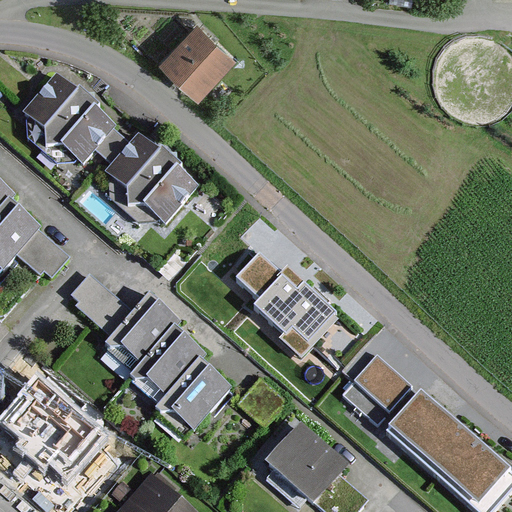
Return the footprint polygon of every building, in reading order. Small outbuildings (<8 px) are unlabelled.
[(193,25),(154,65),(188,98),(228,58),(193,25)] [(111,129),(51,81),(18,122),(78,170),(111,129)] [(191,193),(130,143),(96,184),(157,234),(191,193)] [(0,214),(8,205),(14,198),(0,185),(0,214)] [(37,231),(8,205),(0,214),(0,269),(2,271),(37,231)] [(316,299),(267,253),(238,283),(261,304),(265,300),(291,324),(316,299)] [(98,324),(117,300),(90,277),(70,301),(98,324)] [(173,332),(179,337),(186,329),(149,299),(108,349),(139,373),(173,332)] [(196,365),(202,370),(209,361),(179,337),(173,332),(139,373),(133,381),(164,405),(196,365)] [(385,434),(419,392),(378,357),(343,399),(385,434)] [(230,392),(202,370),(196,365),(164,405),(160,410),(193,438),(230,392)] [(90,426),(43,385),(19,412),(17,432),(11,439),(54,477),(67,462),(62,457),(90,426)] [(483,511),(511,479),(511,472),(423,395),(389,433),(478,511),(483,511)] [(342,470),(293,429),(256,472),(302,511),(307,505),(315,511),(357,511),(363,506),(333,481),(342,470)] [(185,511),(148,482),(124,511),(185,511)]
